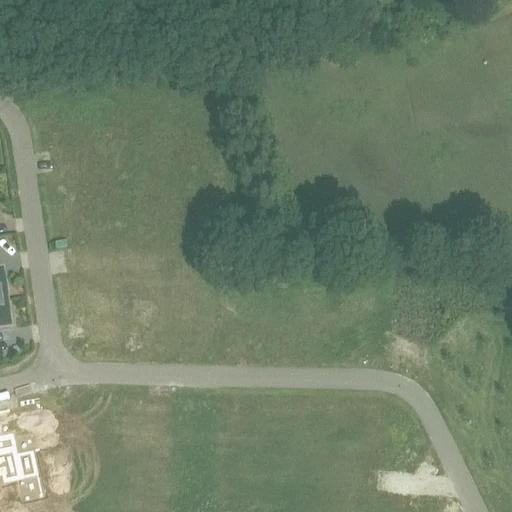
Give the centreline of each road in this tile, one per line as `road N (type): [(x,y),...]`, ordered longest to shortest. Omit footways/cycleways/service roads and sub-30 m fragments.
road 1 (residential): [(476,511),(428,413),(386,383),(55,374)]
road 2 (residential): [(0,103),(22,144),(55,374)]
